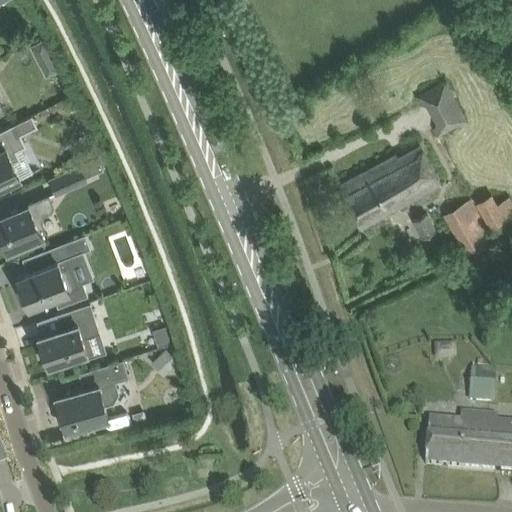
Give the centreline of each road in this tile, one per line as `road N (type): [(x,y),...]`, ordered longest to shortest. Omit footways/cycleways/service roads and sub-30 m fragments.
road 1 (tertiary): [(352,495),(137,0)]
road 2 (residential): [(49,511),(0,368)]
